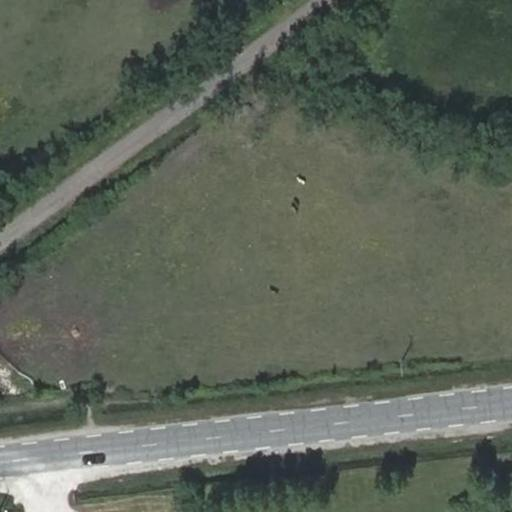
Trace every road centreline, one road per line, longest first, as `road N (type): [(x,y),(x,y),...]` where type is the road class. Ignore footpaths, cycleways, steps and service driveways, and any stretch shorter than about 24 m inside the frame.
road 1 (secondary): [(511,402),(0,461)]
road 2 (unclassified): [(297,0),(0,232)]
